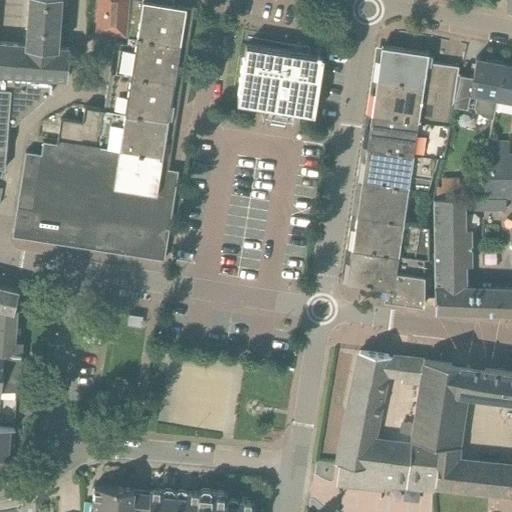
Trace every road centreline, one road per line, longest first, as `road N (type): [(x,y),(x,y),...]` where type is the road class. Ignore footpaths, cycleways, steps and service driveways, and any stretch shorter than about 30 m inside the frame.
road 1 (tertiary): [(319,311),(370,6)]
road 2 (residential): [(0,232),(16,130),(76,85),(77,0)]
road 3 (residential): [(79,273),(319,311)]
road 4 (residential): [(62,459),(103,447),(292,469)]
road 5 (residential): [(511,338),(319,311)]
road 6 (residential): [(62,459),(52,437),(79,273)]
road 7 (tertiary): [(292,469),(319,311)]
road 8 (tertiary): [(511,33),(370,6)]
